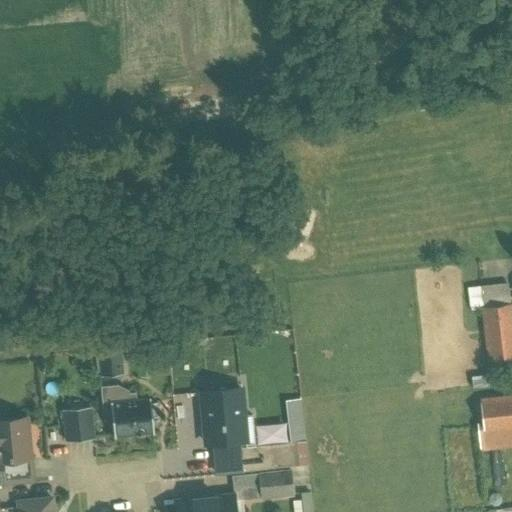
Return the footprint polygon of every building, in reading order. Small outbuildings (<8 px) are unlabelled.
[(511,280),(482,284),(484,311),(511,308),(511,280)] [(489,365),(511,362),(511,308),(484,311),(489,365)] [(124,353),(101,355),(103,378),(125,377),(124,353)] [(246,392),(202,395),(206,447),(250,443),(246,392)] [(487,439),(511,436),(511,398),(484,401),(487,439)] [(154,400),(111,404),(115,442),(157,438),(154,400)] [(95,410),(66,412),(68,443),(98,441),(95,410)] [(0,491),(1,491),(9,490),(7,465),(36,463),(32,419),(0,421),(0,491)] [(295,472),(261,475),(263,502),(298,499),(295,472)] [(240,511),(239,495),(177,501),(178,511),(240,511)] [(58,511),(57,499),(18,502),(18,511),(58,511)]
